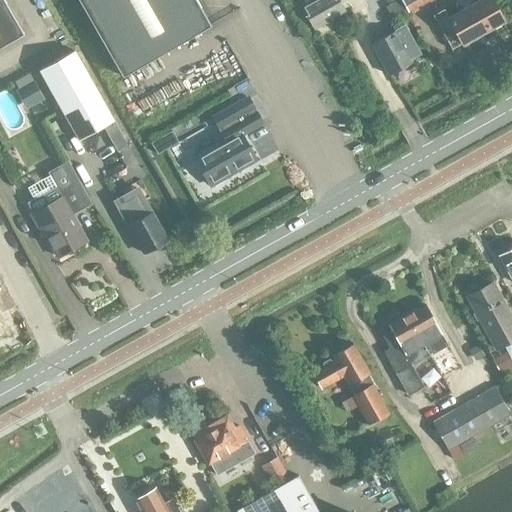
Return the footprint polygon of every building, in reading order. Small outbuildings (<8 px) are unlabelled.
[(4,0),(0,0),(0,47),(24,34),(4,0)] [(78,0),(122,76),(211,26),(196,0),(78,0)] [(314,29),(344,11),(337,0),(299,0),(304,7),(302,8),(314,29)] [(398,0),(386,7),(391,18),(404,11),(398,0)] [(401,0),(407,10),(425,0),(401,0)] [(504,22),(491,0),(476,0),(447,16),(444,10),(433,15),(451,47),(460,42),(462,45),(504,22)] [(388,74),(411,62),(394,32),(371,45),(388,74)] [(78,141),(113,120),(74,49),(38,70),(78,141)] [(30,73),(12,83),(26,109),(44,99),(30,73)] [(247,97),(213,116),(226,139),(194,157),(211,186),(230,175),(229,173),(236,169),(237,171),(255,160),(241,135),(262,123),(247,97)] [(117,151),(128,145),(114,120),(103,126),(117,151)] [(157,155),(178,143),(172,131),(150,143),(157,155)] [(61,197),(31,214),(46,241),(48,241),(57,257),(87,240),(71,213),(89,203),(68,165),(49,175),(61,197)] [(141,191),(116,205),(144,254),(153,249),(156,250),(164,245),(166,242),(168,241),(150,211),(153,210),(141,191)] [(511,248),(499,256),(511,279),(511,248)] [(466,296),(496,350),(511,341),(511,319),(492,282),(466,296)] [(430,356),(448,345),(425,304),(406,315),(430,356)] [(430,356),(406,315),(388,325),(392,333),(383,338),(389,349),(383,353),(408,396),(423,387),(412,366),(430,356)] [(478,343),(468,348),(475,361),(485,355),(478,343)] [(313,373),(321,388),(343,377),(349,386),(353,394),(351,395),(368,425),(388,413),(371,383),(367,375),(369,374),(352,345),(332,356),(335,360),(313,373)] [(511,359),(508,351),(492,359),(499,373),(511,366),(511,359)] [(510,415),(494,386),(432,422),(448,450),(510,415)] [(239,425),(234,428),(229,431),(224,423),(213,430),(210,425),(205,428),(203,424),(195,429),(197,433),(192,436),(215,476),(254,453),(239,425)] [(389,428),(376,431),(380,450),(394,447),(389,428)] [(261,459),(277,454),(274,444),(258,449),(261,459)] [(285,472),(277,458),(263,466),(271,480),(285,472)] [(347,511),(319,511),(298,475),(237,510),(237,511),(348,511),(347,511)] [(136,499),(143,511),(177,511),(171,500),(164,504),(154,488),(136,499)] [(447,488),(433,496),(438,505),(452,497),(447,488)]
